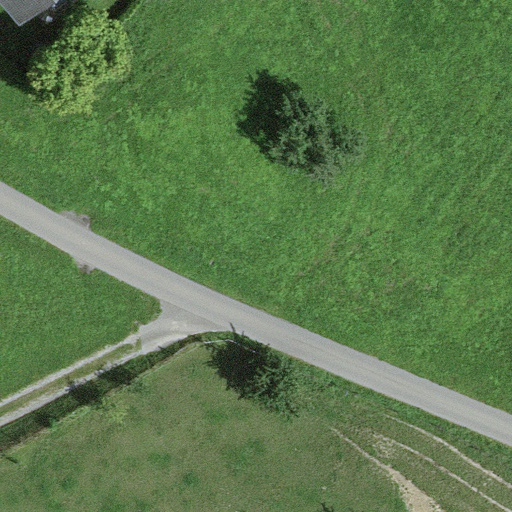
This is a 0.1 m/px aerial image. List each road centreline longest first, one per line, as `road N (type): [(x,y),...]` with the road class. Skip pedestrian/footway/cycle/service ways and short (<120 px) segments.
road 1 (unclassified): [(511,438),(0,200)]
road 2 (track): [(0,413),(174,323),(205,296)]
